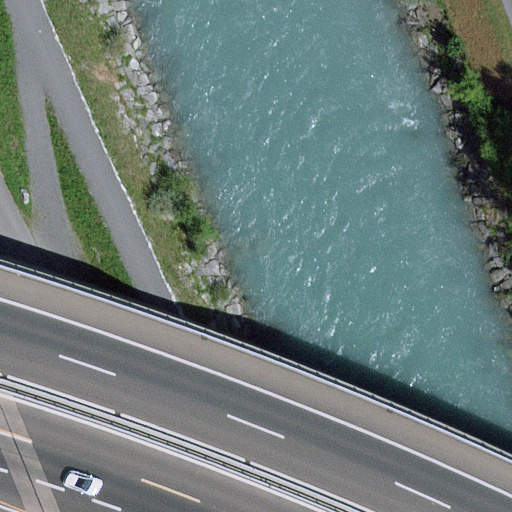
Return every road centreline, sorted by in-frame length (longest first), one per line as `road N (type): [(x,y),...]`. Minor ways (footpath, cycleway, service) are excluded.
road 1 (track): [(247,511),(27,0)]
road 2 (motorway): [(456,511),(255,427),(0,338)]
road 3 (track): [(0,225),(151,511)]
road 4 (motorway): [(0,431),(177,494)]
